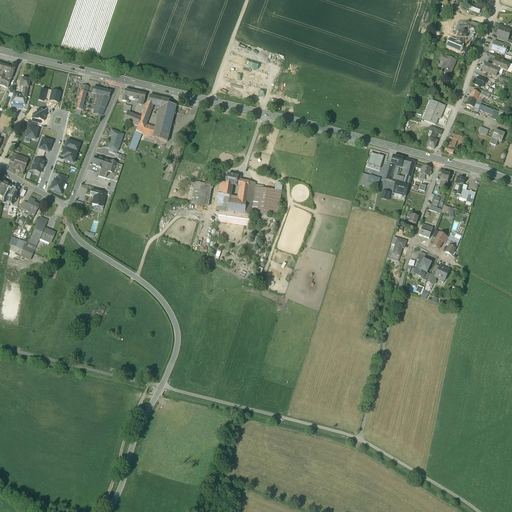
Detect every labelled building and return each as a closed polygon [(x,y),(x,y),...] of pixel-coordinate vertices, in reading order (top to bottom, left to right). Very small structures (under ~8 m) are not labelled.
[(477,29),(470,26),(468,32),(475,35),(477,29)] [(510,33),(499,29),(496,37),(498,38),(505,40),(507,41),(510,33)] [(468,34),(459,31),(455,41),(459,43),(459,44),(463,45),(462,46),(463,46),(468,34)] [(502,45),(494,43),(491,51),(504,56),(507,48),(507,47),(503,46),(502,45)] [(456,61),(441,56),(439,61),(445,63),(440,74),(450,77),(456,61)] [(498,61),(495,60),(495,61),(492,67),(499,70),(506,73),(509,65),(498,61)] [(492,67),(486,64),(483,73),(491,76),(496,78),(499,70),(492,67)] [(5,78),(1,77),(0,80),(0,86),(7,89),(10,80),(5,78)] [(486,82),(477,78),(474,86),(482,89),(484,84),(485,85),(486,82)] [(30,80),(26,79),(25,80),(21,79),(19,88),(23,89),(28,90),(30,80)] [(111,93),(93,89),(91,94),(100,96),(96,108),(97,108),(104,110),(108,101),(111,93)] [(134,93),(124,91),(122,99),(127,100),(127,98),(129,99),(129,98),(133,98),(134,93)] [(479,94),(472,91),(469,98),(476,101),(478,98),(479,94)] [(60,94),(51,92),(49,100),(49,102),(58,104),(60,94)] [(85,93),(80,92),(76,110),(81,112),(85,93)] [(21,97),(13,95),(12,100),(11,104),(24,107),(25,102),(26,98),(21,97)] [(163,99),(150,96),(148,104),(146,104),(145,108),(150,110),(152,105),(161,107),(163,99)] [(476,101),(469,98),(466,106),(473,109),(475,105),(476,101)] [(170,101),(163,99),(161,107),(158,117),(165,118),(169,104),(170,101)] [(439,105),(434,103),(433,104),(431,103),(431,102),(431,101),(428,108),(430,108),(426,117),(425,117),(423,121),(435,126),(437,119),(439,120),(441,116),(438,114),(439,112),(440,112),(441,108),(439,107),(439,105)] [(177,106),(169,104),(165,118),(173,120),(177,106)] [(494,112),(481,107),(480,112),(492,116),(494,112)] [(104,110),(97,108),(95,115),(101,117),(104,110)] [(145,108),(140,120),(146,122),(150,110),(145,108)] [(129,114),(126,113),(123,122),(137,127),(140,119),(129,114)] [(165,118),(158,117),(156,125),(163,128),(165,118)] [(173,120),(165,118),(163,128),(170,129),(173,120)] [(146,122),(140,120),(135,131),(143,134),(168,141),(170,129),(163,128),(156,125),(146,122)] [(35,130),(28,128),(25,139),(35,141),(37,130),(35,130)] [(487,134),(483,132),(484,130),(481,128),(478,134),(486,137),(487,134)] [(123,135),(111,131),(109,136),(112,137),(107,149),(110,150),(116,152),(117,152),(119,147),(117,147),(120,140),(121,141),(123,135)] [(143,134),(135,131),(128,151),(136,154),(143,134)] [(504,135),(495,131),(492,140),(497,142),(501,143),(504,135)] [(463,139),(454,136),(452,139),(456,141),(459,142),(459,144),(461,145),(463,139)] [(452,139),(449,138),(444,152),(453,155),(455,148),(453,148),(456,141),(452,139)] [(38,151),(45,153),(48,154),(52,142),(42,139),(38,151)] [(434,141),(430,139),(427,147),(434,150),(437,142),(434,141)] [(67,142),(65,148),(77,153),(79,146),(67,142)] [(73,164),(77,153),(65,148),(62,157),(64,158),(63,161),(73,164)] [(18,155),(13,154),(9,162),(15,164),(17,157),(18,155)] [(367,165),(380,169),(384,157),(378,155),(378,156),(371,154),(367,165)] [(17,157),(15,164),(13,168),(23,172),(25,167),(26,167),(27,166),(27,164),(27,163),(26,163),(27,162),(23,161),(24,159),(17,157)] [(403,159),(393,157),(391,164),(396,165),(396,164),(398,165),(398,167),(401,168),(402,164),(403,159)] [(109,163),(103,161),(103,160),(95,158),(92,165),(96,166),(96,167),(100,169),(98,177),(108,180),(116,183),(122,166),(110,162),(109,163)] [(42,161),(35,159),(31,171),(40,174),(42,169),(43,165),(44,162),(42,161)] [(405,177),(411,178),(415,163),(403,159),(402,164),(407,166),(406,169),(405,177)] [(431,169),(423,167),(421,175),(420,177),(419,180),(422,181),(422,182),(424,176),(429,177),(431,169)] [(450,175),(443,173),(440,180),(441,181),(448,183),(450,175)] [(58,175),(56,181),(63,184),(65,185),(67,178),(58,175)] [(239,177),(228,175),(226,184),(224,196),(231,197),(232,187),(233,185),(237,186),(237,185),(238,180),(239,177)] [(369,177),(363,175),(358,187),(373,191),(375,185),(367,183),(369,177)] [(393,175),(392,181),(397,182),(397,183),(397,182),(403,184),(405,178),(393,175)] [(380,180),(369,177),(367,183),(375,185),(378,186),(380,180)] [(465,180),(458,178),(456,184),(460,185),(463,186),(465,180)] [(108,180),(105,190),(110,192),(113,193),(116,183),(108,180)] [(214,182),(206,180),(205,184),(205,188),(210,189),(213,189),(214,182)] [(255,183),(238,180),(237,185),(243,186),(240,201),(246,202),(245,214),(251,215),(255,183)] [(9,186),(1,181),(1,182),(0,183),(0,195),(3,198),(9,186)] [(56,181),(54,181),(52,187),(51,186),(50,190),(54,191),(54,192),(61,195),(63,189),(62,189),(63,184),(56,181)] [(448,183),(441,181),(440,183),(439,186),(442,187),(442,188),(446,189),(448,183)] [(205,184),(195,182),(191,204),(206,207),(210,189),(205,188),(205,184)] [(403,184),(397,182),(397,183),(397,182),(396,184),(397,186),(396,188),(395,189),(394,193),(406,196),(409,185),(403,184)] [(18,190),(9,186),(3,198),(2,204),(12,206),(17,198),(15,196),(16,194),(15,193),(16,193),(18,190)] [(281,191),(261,188),(257,214),(278,216),(281,191)] [(466,191),(462,190),(460,195),(459,198),(466,200),(467,200),(467,197),(464,196),(466,191)] [(102,193),(91,191),(90,195),(94,196),(92,205),(102,207),(105,194),(102,193)] [(390,193),(384,191),(382,199),(388,200),(390,193)] [(476,194),(469,192),(467,197),(467,200),(466,200),(465,203),(472,205),(476,194)] [(224,196),(218,195),(217,206),(228,207),(230,199),(231,197),(224,196)] [(435,196),(431,206),(436,208),(440,198),(435,196)] [(39,206),(32,203),(33,201),(30,199),(27,204),(23,202),(20,208),(29,213),(30,211),(35,214),(39,206)] [(230,199),(228,207),(228,211),(245,214),(246,202),(240,201),(230,199)] [(82,204),(77,202),(74,210),(80,212),(82,204)] [(245,214),(228,211),(228,207),(217,206),(216,211),(219,212),(217,223),(250,227),(252,215),(245,214)] [(399,220),(405,222),(406,217),(409,208),(403,206),(399,220)] [(431,206),(430,206),(429,210),(440,214),(442,210),(436,208),(431,206)] [(47,221),(40,218),(29,244),(36,247),(39,240),(43,241),(43,240),(51,244),(55,234),(44,229),(47,221)] [(432,230),(423,227),(423,225),(419,236),(429,239),(433,229),(432,229),(432,230)] [(445,238),(439,234),(437,239),(443,242),(446,238),(445,238)] [(459,241),(453,238),(450,237),(449,238),(448,239),(452,241),(455,243),(452,248),(455,249),(458,245),(459,241)] [(401,256),(393,254),(398,239),(394,238),(387,259),(388,259),(397,262),(399,263),(401,256)] [(407,242),(398,239),(393,254),(401,256),(403,248),(405,249),(407,242)] [(443,242),(437,239),(433,246),(439,249),(443,243),(443,242)] [(16,248),(22,250),(24,242),(19,241),(16,248)] [(36,247),(29,244),(27,248),(24,247),(20,256),(30,260),(36,247)] [(449,246),(445,253),(451,256),(455,249),(452,248),(449,246)] [(425,261),(423,263),(419,261),(414,273),(419,275),(419,276),(421,271),(426,274),(431,264),(428,262),(425,261)] [(437,273),(435,277),(436,278),(440,280),(439,281),(443,283),(449,272),(442,269),(442,268),(440,267),(437,273)] [(426,274),(421,271),(419,276),(419,275),(418,277),(422,279),(424,278),(425,277),(426,275),(426,274)] [(432,276),(429,275),(428,278),(426,281),(430,283),(431,284),(433,285),(434,285),(435,282),(435,281),(436,278),(435,277),(437,273),(434,271),(432,276)] [(421,295),(424,288),(418,285),(415,293),(421,295)] [(106,309),(99,305),(95,314),(102,317),(106,309)]
